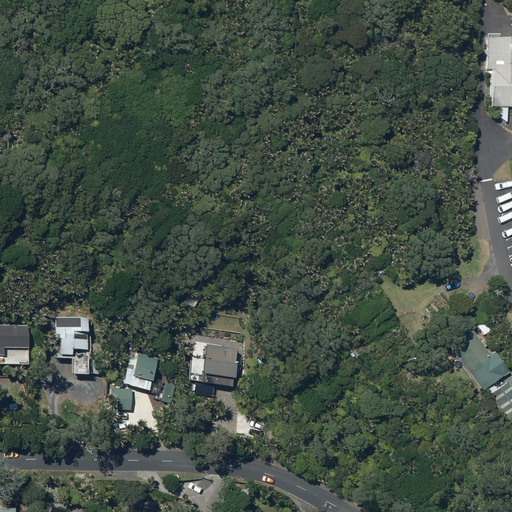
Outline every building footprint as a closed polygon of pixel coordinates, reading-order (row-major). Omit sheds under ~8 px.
[(511,38),(484,39),(484,70),(487,70),(487,108),(496,108),(496,118),(503,122),(503,108),(511,108),(511,38)] [(465,278),(438,284),(440,294),(467,289),(465,278)] [(457,305),(445,320),(453,326),(464,310),(457,305)] [(78,346),(81,315),(50,312),(48,337),(50,337),(49,350),(62,351),(62,344),(78,346)] [(481,321),(475,325),(481,333),(487,329),(481,321)] [(0,344),(21,345),(22,324),(0,323),(0,344)] [(99,324),(96,347),(115,350),(114,358),(126,360),(130,329),(99,324)] [(466,326),(445,342),(480,389),(505,370),(486,344),(482,347),(481,345),(484,343),(480,338),(477,340),(466,326)] [(194,341),(189,380),(233,386),(234,378),(236,378),(238,363),(236,363),(238,349),(222,347),(222,345),(194,341)] [(123,371),(125,372),(121,381),(142,389),(153,358),(130,350),(123,371)] [(81,356),(81,368),(91,373),(94,373),(95,356),(81,356)] [(511,391),(504,381),(487,392),(505,417),(511,411),(511,391)] [(161,384),(157,395),(166,398),(170,387),(161,384)] [(107,385),(105,405),(126,408),(128,388),(107,385)] [(211,499),(238,501),(239,493),(247,494),(248,480),(213,477),(211,499)] [(25,489),(0,486),(0,498),(23,501),(25,489)] [(44,511),(47,503),(32,499),(28,511),(27,511),(44,511)]
